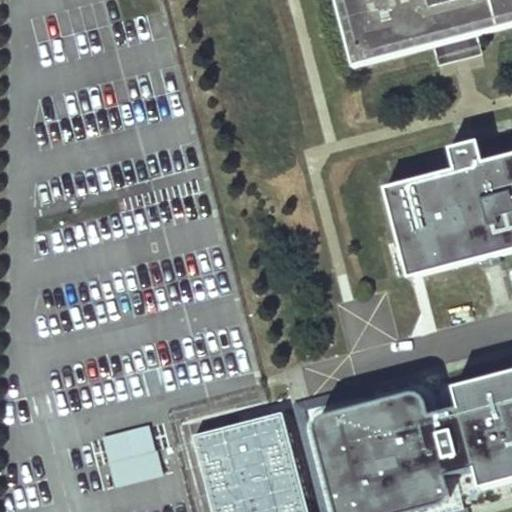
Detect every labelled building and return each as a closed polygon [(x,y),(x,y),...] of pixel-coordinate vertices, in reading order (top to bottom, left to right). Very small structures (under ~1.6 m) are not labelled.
[(511,0),(338,0),(356,66),(433,46),(438,65),(484,53),(479,34),(511,25),(511,0)] [(459,171),(386,190),(410,279),(511,252),(511,155),(486,163),(481,139),(453,146),(459,171)] [(484,471),(489,488),(511,481),(511,373),(460,387),(466,406),(484,471)] [(453,480),(435,414),(431,400),(423,391),(413,391),(325,414),(319,421),(319,429),(340,511),(407,511),(446,502),(452,492),(453,480)] [(484,471),(466,406),(435,414),(453,480),(484,471)] [(309,511),(284,412),(195,435),(214,511),(309,511)] [(116,491),(164,478),(150,427),(102,440),(116,491)]
